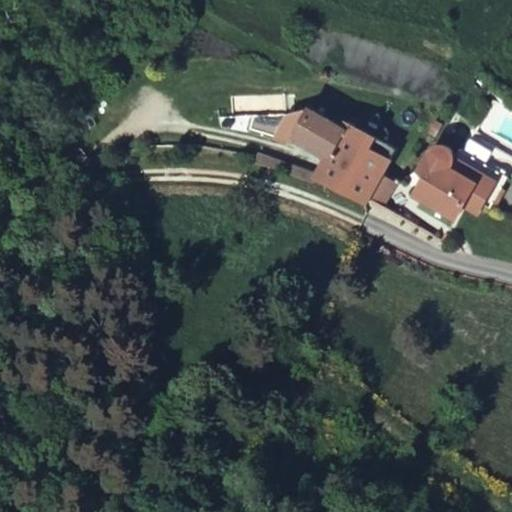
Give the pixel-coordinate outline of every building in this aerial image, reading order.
[(317,175),(368,195),(382,168),(397,138),(352,112),(347,119),(306,95),(296,112),(302,117),(295,129),(299,130),(331,149),(327,156),(317,175)] [(296,112),(288,125),(295,129),(302,117),(296,112)] [(331,149),(299,130),(295,138),(327,156),(331,149)] [(437,134),(421,165),(425,171),(420,179),(466,201),(473,186),(487,195),(492,186),(501,165),(460,146),(460,143),(460,141),(459,138),(458,136),(457,135),(456,133),(453,131),(451,130),(448,130),(444,130),(442,130),(439,132),(438,132),(437,134)] [(460,146),(501,165),(492,186),(499,190),(511,164),(511,158),(465,135),(460,146)] [(394,172),(382,168),(368,195),(379,202),(394,172)]
